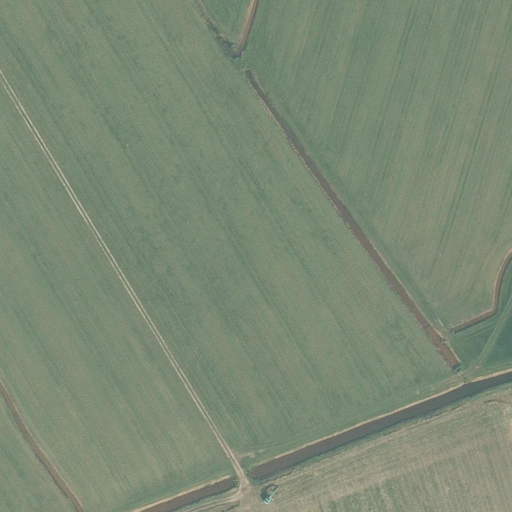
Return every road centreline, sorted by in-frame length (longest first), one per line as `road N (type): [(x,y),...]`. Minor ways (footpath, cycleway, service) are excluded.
road 1 (track): [(0,77),(244,482),(250,498),(242,509),(212,511)]
road 2 (track): [(229,458),(489,364)]
